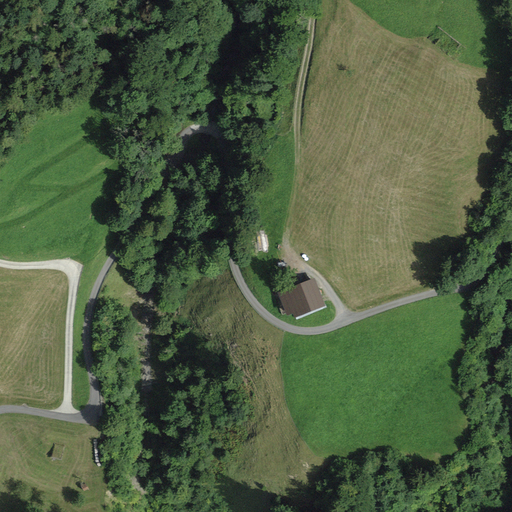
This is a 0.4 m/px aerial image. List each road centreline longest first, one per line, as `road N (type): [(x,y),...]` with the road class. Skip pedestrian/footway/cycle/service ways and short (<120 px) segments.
road 1 (unclassified): [(511,227),(465,284),(328,327),(290,328),(256,305),(239,278),(220,136),(196,127),(93,299),(91,413),(0,410)]
road 2 (track): [(317,0),(285,240),(289,256),(323,281),(344,321)]
road 3 (track): [(0,262),(63,265),(73,273),(65,417)]
